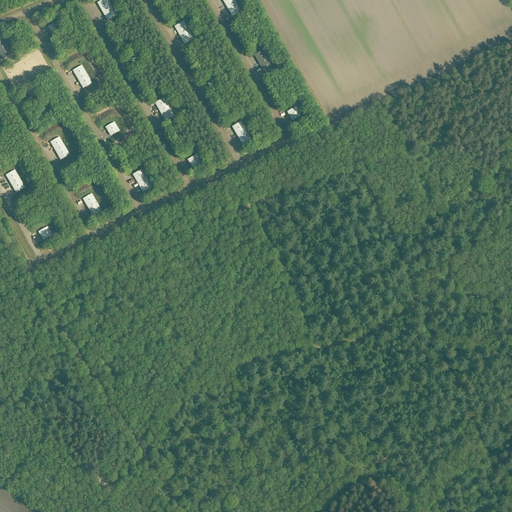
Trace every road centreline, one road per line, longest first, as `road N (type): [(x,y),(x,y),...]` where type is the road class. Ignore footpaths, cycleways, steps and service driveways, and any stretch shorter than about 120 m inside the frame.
road 1 (track): [(419,302),(364,335),(260,356),(208,382),(105,501)]
road 2 (track): [(143,250),(252,203),(348,174),(369,189),(419,302)]
road 3 (track): [(511,393),(343,478),(299,511)]
road 4 (track): [(180,511),(54,317)]
road 5 (track): [(491,201),(465,258),(419,302)]
